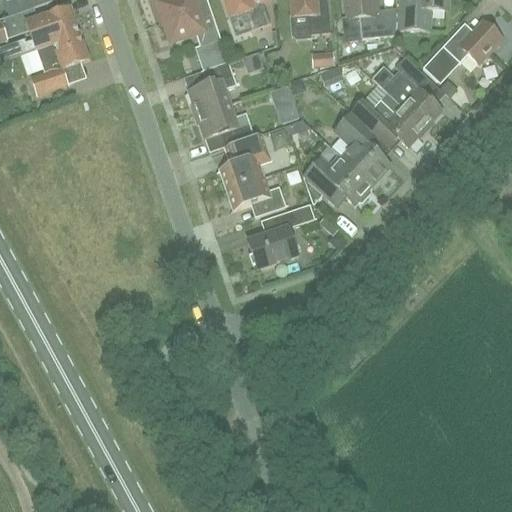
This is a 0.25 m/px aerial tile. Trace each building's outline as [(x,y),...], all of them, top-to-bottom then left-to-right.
[(200,50),(221,43),(211,15),(200,19),(193,0),(173,0),(168,2),(167,0),(164,0),(154,4),(162,28),(164,27),(171,46),(195,37),(200,50)] [(223,0),(230,21),(245,16),(251,34),(271,27),(265,9),(271,7),(268,0),(223,0)] [(310,39),(331,37),(329,13),(317,14),(315,0),(290,0),(293,21),(308,20),(310,39)] [(395,40),(396,13),(379,14),(378,6),(374,7),(373,0),(345,0),(347,23),(360,22),(362,43),(395,40)] [(401,0),(401,3),(400,34),(428,35),(429,14),(446,14),(447,0),(401,0)] [(70,12),(27,27),(36,54),(80,39),(70,12)] [(441,88),(460,67),(468,59),(478,69),(502,43),(483,25),(460,50),(451,42),(423,72),(441,88)] [(80,39),(36,54),(36,55),(37,54),(45,78),(32,83),(38,100),(68,89),(63,74),(89,64),(80,39)] [(311,58),(312,72),(334,70),(333,57),(311,58)] [(386,98),(425,134),(443,115),(421,94),(430,84),(406,62),(397,72),(404,79),(386,98)] [(196,119),(230,107),(225,93),(237,89),(229,66),(201,75),(205,88),(188,94),(196,119)] [(71,77),(76,89),(92,83),(87,71),(71,77)] [(373,137),(389,152),(398,143),(408,152),(425,134),(386,98),(370,115),(361,107),(351,118),(373,137)] [(230,107),(196,119),(205,144),(222,138),(226,151),(254,141),(246,117),(235,121),(230,107)] [(283,130),(301,124),(297,112),(279,118),(283,130)] [(391,171),(380,162),(389,152),(373,137),(351,118),(335,135),(353,151),(343,162),(373,190),(391,171)] [(227,152),(233,170),(221,174),(227,194),(265,181),(261,168),(271,164),(262,139),(227,152)] [(373,190),(343,162),(339,158),(329,169),(321,162),(304,180),(324,199),(338,211),(346,202),(355,210),(358,206),(362,208),(372,198),(370,194),(373,190)] [(314,210),(324,199),(304,180),(303,181),(312,208),(314,210)] [(265,181),(227,194),(234,215),(251,209),(255,222),(286,211),(280,192),(270,195),(265,181)] [(289,233),(316,224),(310,209),(261,226),(266,240),(248,245),(258,275),(299,261),(289,233)]
